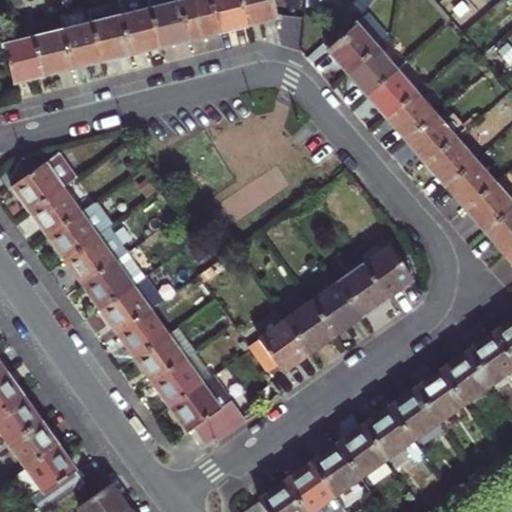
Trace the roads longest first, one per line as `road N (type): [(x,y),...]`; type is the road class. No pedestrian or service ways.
road 1 (residential): [(172,502),(418,330),(445,296),(444,258),(304,89),(282,77),(0,137)]
road 2 (residential): [(172,502),(0,267)]
